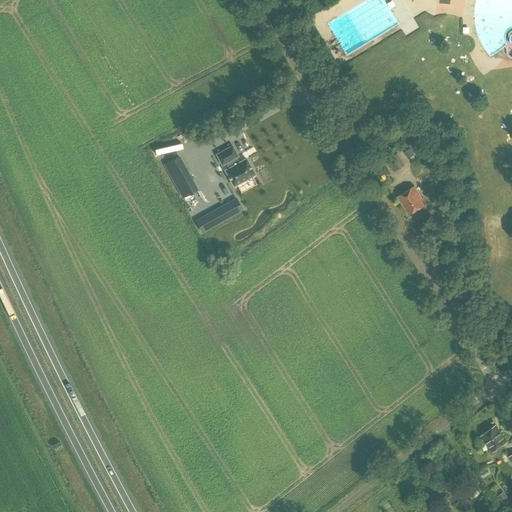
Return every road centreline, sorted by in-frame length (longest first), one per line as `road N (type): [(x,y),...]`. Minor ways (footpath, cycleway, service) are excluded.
road 1 (unclassified): [(495,386),(252,0)]
road 2 (trunk): [(133,511),(0,241)]
road 3 (trunk): [(0,290),(112,511)]
road 4 (unclassified): [(335,511),(495,386)]
